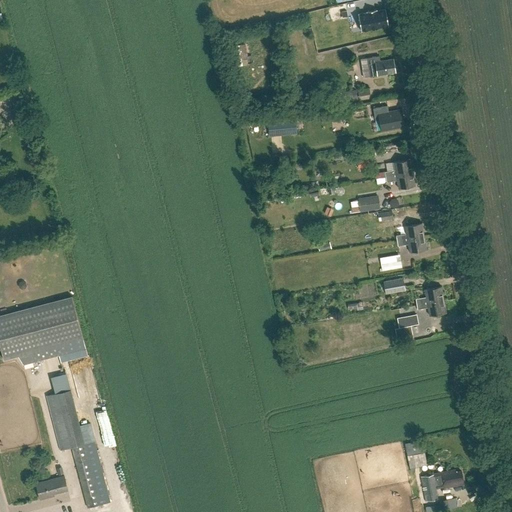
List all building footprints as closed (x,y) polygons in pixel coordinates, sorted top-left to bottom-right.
[(361,31),(388,26),(385,9),(376,11),(376,10),(367,11),(367,13),(358,14),(361,31)] [(244,44),(232,46),(235,66),(241,66),(241,60),(246,59),(244,44)] [(393,59),(381,61),(380,56),(367,58),(370,77),(396,73),(393,59)] [(358,96),(370,95),(369,88),(357,90),(358,96)] [(344,92),(346,103),(358,101),(356,90),(344,92)] [(388,105),(374,108),(376,121),(380,120),(382,130),(405,125),(402,109),(389,112),(388,105)] [(15,127),(23,124),(29,123),(24,106),(10,110),(15,127)] [(296,119),(268,122),(269,136),(297,133),(296,119)] [(359,168),(371,166),(368,151),(356,153),(359,168)] [(396,170),(385,172),(386,177),(413,172),(411,159),(394,162),(396,170)] [(399,188),(415,186),(413,172),(386,177),(387,182),(398,180),(399,188)] [(378,195),(359,198),(361,211),(380,208),(378,195)] [(392,210),(380,212),(381,219),(393,217),(392,210)] [(407,234),(396,236),(397,241),(424,236),(422,223),(405,226),(407,234)] [(410,252),(427,249),(424,236),(397,241),(398,246),(409,244),(410,252)] [(329,242),(318,245),(319,251),(331,248),(329,242)] [(401,260),(382,264),(383,271),(403,267),(401,260)] [(404,278),(384,281),(386,294),(406,290),(404,278)] [(426,297),(416,299),(417,304),(444,299),(442,286),(425,289),(426,297)] [(88,355),(84,339),(72,297),(0,316),(0,344),(4,360),(18,356),(24,365),(59,355),(61,362),(88,355)] [(430,316),(446,313),(444,299),(417,304),(418,309),(428,308),(430,316)] [(397,337),(413,334),(411,327),(395,330),(397,337)] [(71,390),(47,396),(51,411),(61,450),(72,447),(85,444),(81,427),(75,405),(71,390)] [(90,425),(81,427),(85,444),(85,445),(94,442),(90,425)] [(422,439),(410,441),(416,467),(427,465),(422,439)] [(88,508),(110,502),(104,477),(103,478),(99,464),(100,464),(97,453),(75,459),(88,508)] [(436,489),(464,484),(462,471),(456,472),(456,470),(433,474),(422,476),(426,500),(438,498),(436,489)] [(54,494),(68,490),(64,476),(36,483),(41,500),(55,496),(54,494)]
